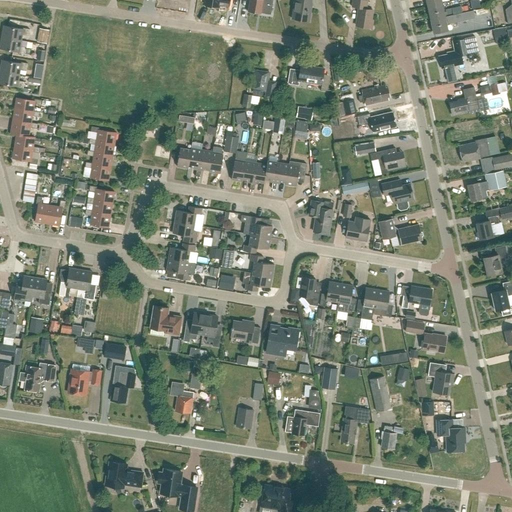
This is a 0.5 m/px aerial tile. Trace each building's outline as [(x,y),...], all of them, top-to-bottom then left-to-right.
[(250,0),(248,12),(261,14),(262,12),(271,13),(273,0),(250,0)] [(295,0),(293,19),(309,22),(312,4),(311,4),(311,0),(295,0)] [(371,20),(373,11),(366,10),(368,1),(361,0),(353,0),(352,8),(359,9),(356,26),(372,28),(373,20),(371,20)] [(478,0),(476,0),(470,1),(471,9),(480,8),(478,0)] [(447,11),(443,12),(441,3),(428,6),(431,20),(448,16),(447,11)] [(454,14),(463,13),(462,6),(453,8),(454,14)] [(463,13),(454,14),(455,21),(464,19),(463,13)] [(431,20),(434,34),(447,31),(445,21),(449,20),(448,16),(431,20)] [(3,26),(1,37),(21,41),(22,35),(28,36),(29,29),(23,28),(23,29),(3,26)] [(175,46),(177,34),(162,30),(160,42),(175,46)] [(495,32),(497,42),(507,40),(504,30),(495,32)] [(463,64),(461,55),(478,51),(474,36),(452,41),(454,52),(447,53),(447,55),(439,57),(442,69),(463,64)] [(26,48),(20,47),(21,41),(1,37),(0,45),(0,49),(19,52),(18,53),(25,54),(26,48)] [(485,51),(474,54),(476,60),(487,57),(485,51)] [(21,63),(2,60),(0,69),(0,71),(19,75),(20,69),(26,70),(28,64),(21,62),(21,63)] [(339,61),(331,62),(333,70),(340,69),(339,61)] [(35,64),(34,72),(42,73),(44,65),(35,64)] [(300,71),(291,70),(289,83),(298,85),(299,81),(322,85),(324,69),(301,65),(300,71)] [(24,82),(18,81),(19,75),(0,71),(0,83),(17,87),(17,88),(23,89),(24,82)] [(254,71),(251,88),(265,90),(264,97),(275,98),(277,87),(268,85),(270,74),(254,71)] [(499,93),(497,83),(490,85),(492,94),(499,93)] [(492,93),(490,85),(480,87),(482,95),(492,93)] [(362,91),(363,95),(359,96),(361,102),(364,101),(365,105),(388,100),(388,97),(390,97),(388,88),(386,88),(385,86),(362,91)] [(458,101),(449,103),(452,116),(469,112),(469,114),(489,109),(486,98),(477,100),(474,87),(463,90),(465,98),(457,100),(458,101)] [(243,103),(252,104),(254,95),(244,93),(243,103)] [(34,101),(16,98),(14,110),(33,113),(33,111),(34,104),(41,105),(41,100),(34,99),(34,101)] [(357,111),(354,99),(338,103),(340,115),(346,114),(357,111)] [(297,118),(305,119),(307,109),(298,107),(297,118)] [(31,125),(31,123),(32,116),(39,117),(40,112),(33,111),(33,113),(14,110),(12,122),(31,125)] [(393,112),(370,117),(370,114),(357,117),(359,125),(370,123),(373,132),(396,127),(393,112)] [(262,125),(264,115),(255,114),(254,124),(262,125)] [(270,130),(272,118),(266,117),(263,129),(270,130)] [(273,131),(283,133),(285,119),(276,117),(273,131)] [(296,120),(294,130),(306,132),(307,122),(296,120)] [(12,122),(10,134),(16,135),(29,137),(29,136),(30,128),(37,129),(38,124),(31,123),(31,125),(12,122)] [(99,128),(92,126),(91,132),(97,133),(96,139),(96,142),(114,145),(116,133),(98,130),(99,128)] [(208,126),(207,133),(214,135),(216,128),(208,126)] [(35,137),(29,136),(29,137),(16,135),(14,146),(33,149),(32,152),(39,153),(40,148),(33,147),(35,137)] [(232,136),(230,152),(237,153),(240,137),(232,136)] [(94,154),(112,157),(114,145),(96,142),(96,139),(90,138),(89,143),(95,144),(94,151),(94,154)] [(459,146),(462,162),(480,159),(480,157),(490,155),(486,139),(476,141),(476,143),(459,146)] [(375,143),(355,146),(357,154),(376,151),(375,143)] [(30,163),(37,165),(38,160),(31,158),(32,152),(33,149),(14,146),(12,159),(30,162),(30,163)] [(190,150),(180,148),(177,166),(188,168),(188,167),(191,150),(190,150)] [(191,150),(188,167),(196,168),(196,172),(200,173),(201,169),(199,168),(202,150),(191,148),(190,150),(191,150)] [(378,158),(381,174),(387,173),(386,170),(405,166),(403,155),(401,155),(400,152),(396,153),(395,148),(370,153),(371,160),(378,158)] [(110,168),(112,157),(94,154),(94,151),(88,150),(87,155),(93,156),(92,163),(92,165),(110,168)] [(213,151),(212,151),(202,150),(199,168),(201,169),(209,170),(212,153),(213,151)] [(236,153),(234,161),(245,163),(245,161),(246,161),(247,152),(238,151),(237,153),(236,153)] [(209,170),(209,172),(220,174),(223,155),(212,153),(209,170)] [(511,153),(493,158),(495,170),(511,166),(511,153)] [(234,161),(231,180),(242,181),(243,180),(242,180),(245,163),(234,161)] [(255,182),(253,181),(256,163),(245,161),(245,163),(242,180),(243,180),(251,181),(250,185),(255,186),(255,182)] [(267,161),(267,162),(266,165),(267,165),(264,179),(265,179),(273,181),(272,185),(277,185),(277,181),(275,181),(278,162),(267,161)] [(90,178),(108,181),(110,168),(92,165),(92,163),(86,162),(85,167),(91,168),(90,178)] [(277,181),(285,183),(286,183),(288,166),(289,166),(289,164),(278,162),(275,181),(277,181)] [(253,181),(255,182),(264,183),(265,179),(264,179),(267,165),(266,165),(256,163),(253,181)] [(285,183),(285,184),(296,186),(298,175),(304,176),(306,164),(300,163),(299,168),(289,166),(288,166),(286,183),(285,183)] [(482,199),(487,197),(486,191),(507,186),(503,171),(485,175),(487,182),(479,183),(468,185),(471,201),(482,199)] [(49,176),(48,185),(56,185),(57,176),(49,176)] [(342,177),(343,185),(353,183),(352,176),(342,177)] [(377,180),(367,183),(370,198),(381,196),(377,180)] [(397,203),(398,209),(401,210),(406,209),(408,206),(407,200),(413,199),(410,184),(401,186),(400,180),(381,184),(384,195),(391,194),(393,203),(397,203)] [(354,184),(341,187),(343,195),(356,192),(354,184)] [(112,204),(114,192),(96,189),(97,187),(90,186),(89,191),(95,192),(94,198),(94,201),(112,204)] [(38,204),(35,222),(47,224),(50,205),(41,204),(42,197),(37,196),(36,204),(38,204)] [(94,201),(94,198),(88,197),(87,203),(93,204),(92,210),(92,213),(110,216),(112,204),(94,201)] [(47,224),(59,226),(62,208),(64,208),(65,201),(60,200),(59,207),(50,205),(47,224)] [(316,217),(313,232),(328,234),(332,210),(322,208),(323,203),(311,201),(309,216),(316,217)] [(345,204),(343,216),(349,217),(351,205),(345,204)] [(511,217),(511,205),(500,209),(502,220),(511,217)] [(188,212),(176,210),(174,222),(194,225),(196,214),(201,215),(202,209),(189,206),(188,212)] [(90,225),(108,228),(110,216),(92,213),(92,210),(86,209),(85,214),(91,216),(90,225)] [(243,233),(250,235),(270,238),(272,226),(260,224),(261,218),(241,215),(240,221),(245,222),(243,233)] [(499,223),(497,216),(488,218),(489,221),(476,224),(480,239),(493,237),(491,225),(499,223)] [(71,217),(69,225),(79,227),(81,219),(71,217)] [(366,241),(368,228),(370,220),(355,217),(354,222),(348,221),(345,238),(366,241)] [(379,222),(383,239),(399,236),(401,244),(422,240),(419,225),(394,230),(392,219),(379,222)] [(224,224),(224,227),(226,230),(230,230),(233,227),(233,224),(230,221),(226,221),(224,224)] [(198,231),(193,231),(194,225),(174,222),(172,233),(184,235),(183,241),(196,243),(198,231)] [(268,249),(270,238),(250,235),(249,246),(244,245),(243,251),(256,253),(256,247),(268,249)] [(182,249),(170,247),(168,259),(188,262),(190,251),(195,252),(196,245),(183,243),(182,249)] [(488,276),(502,272),(500,261),(509,259),(507,246),(495,249),(497,256),(484,259),(488,276)] [(210,248),(209,254),(221,256),(222,250),(210,248)] [(252,273),(272,276),(274,264),(262,263),(263,257),(250,255),(249,261),(254,262),(252,273)] [(223,258),(222,266),(231,267),(233,259),(223,258)] [(177,278),(190,280),(191,281),(193,268),(187,267),(188,262),(168,259),(166,270),(178,272),(177,278)] [(69,297),(71,288),(78,289),(81,270),(69,268),(67,281),(61,280),(58,295),(69,297)] [(90,285),(93,272),(81,270),(78,289),(85,290),(83,299),(86,299),(94,300),(96,286),(90,285)] [(242,283),(245,284),(245,289),(257,292),(258,286),(270,288),(272,276),(252,273),(244,271),(242,283)] [(218,288),(229,290),(231,276),(221,274),(218,288)] [(35,278),(24,276),(21,288),(16,288),(14,299),(32,302),(33,297),(32,297),(35,278)] [(315,279),(302,277),(300,294),(305,300),(307,297),(312,298),(311,303),(318,304),(319,293),(313,292),(315,279)] [(33,297),(39,298),(38,303),(49,305),(51,293),(45,292),(47,280),(35,278),(32,297),(33,297)] [(207,279),(206,286),(215,288),(217,280),(207,279)] [(511,314),(507,296),(511,295),(511,281),(503,284),(504,291),(491,294),(495,311),(501,310),(502,316),(511,314)] [(341,284),(329,282),(327,294),(321,293),(319,305),(325,306),(326,301),(338,303),(341,284)] [(350,298),(352,285),(341,284),(338,303),(336,311),(352,313),(352,311),(354,311),(356,299),(350,298)] [(409,297),(403,296),(401,308),(407,309),(409,302),(420,304),(420,305),(419,313),(420,314),(426,315),(428,314),(432,290),(411,286),(409,297)] [(377,290),(366,288),(364,300),(358,299),(356,311),(363,312),(362,316),(373,318),(372,323),(374,309),(377,290)] [(76,297),(74,313),(83,315),(86,299),(83,299),(85,290),(78,289),(76,297)] [(289,302),(297,303),(299,290),(291,289),(289,302)] [(387,304),(389,291),(377,290),(374,309),(381,310),(380,315),(391,317),(393,305),(387,304)] [(0,307),(8,309),(11,294),(0,291),(0,307)] [(182,317),(168,315),(169,308),(154,306),(150,328),(170,331),(169,333),(179,335),(182,317)] [(1,310),(0,313),(0,326),(6,328),(7,323),(9,313),(9,311),(1,310)] [(196,340),(197,334),(202,335),(206,314),(194,313),(192,324),(186,323),(183,341),(189,342),(190,339),(196,340)] [(202,335),(208,335),(207,341),(213,342),(212,346),(218,347),(221,329),(215,328),(217,316),(206,314),(202,335)] [(354,317),(347,316),(346,326),(352,327),(354,317)] [(352,327),(359,328),(361,318),(354,317),(352,327)] [(85,320),(84,330),(92,332),(93,332),(94,322),(85,320)] [(315,322),(303,320),(305,328),(306,329),(309,343),(311,343),(313,330),(314,330),(315,322)] [(51,327),(51,332),(57,333),(58,328),(59,322),(53,321),(52,327),(51,327)] [(253,326),(253,322),(247,321),(246,323),(234,321),(231,336),(245,338),(245,341),(258,343),(260,328),(253,326)] [(407,321),(406,331),(422,334),(424,324),(407,321)] [(31,322),(30,332),(42,334),(43,324),(31,322)] [(72,329),(71,335),(81,336),(82,328),(72,326),(72,329)] [(278,330),(277,335),(269,334),(266,353),(285,356),(286,348),(295,350),(298,330),(288,328),(288,331),(278,330)] [(342,333),(340,341),(348,342),(349,334),(342,333)] [(422,349),(443,352),(446,336),(437,335),(437,336),(425,334),(422,349)] [(48,353),(50,340),(43,339),(41,352),(48,353)] [(16,345),(3,343),(1,354),(1,355),(14,357),(16,345)] [(104,356),(124,359),(126,347),(106,344),(104,356)] [(406,352),(388,355),(390,363),(407,360),(406,352)] [(238,355),(237,363),(247,365),(248,357),(238,355)] [(185,360),(184,370),(193,372),(195,362),(185,360)] [(0,384),(10,386),(13,364),(0,362),(0,384)] [(56,366),(41,363),(40,368),(26,366),(25,373),(20,372),(19,380),(26,381),(25,389),(39,391),(41,377),(45,378),(45,380),(54,381),(56,366)] [(446,366),(430,363),(428,376),(435,377),(433,392),(449,395),(451,382),(453,382),(454,374),(445,373),(446,366)] [(73,364),(69,393),(86,396),(88,381),(92,382),(92,384),(99,385),(101,371),(94,370),(93,373),(89,372),(80,371),(81,366),(73,364)] [(324,367),(322,387),(335,389),(337,369),(324,367)] [(399,368),(397,375),(407,377),(409,370),(399,368)] [(269,371),(267,383),(276,385),(278,373),(269,371)] [(110,401),(126,403),(128,387),(134,388),(136,375),(121,372),(118,385),(113,384),(110,401)] [(202,374),(192,372),(190,388),(200,389),(202,374)] [(384,376),(369,380),(376,412),(391,408),(384,376)] [(262,400),(264,384),(255,383),(253,399),(262,400)] [(170,387),(169,395),(178,396),(178,395),(182,396),(183,391),(183,389),(170,387)] [(425,387),(417,388),(419,397),(426,395),(425,387)] [(311,390),(309,407),(321,408),(318,390),(311,390)] [(190,413),(194,393),(183,391),(182,396),(178,395),(178,396),(175,411),(190,413)] [(424,402),(424,415),(435,415),(434,401),(424,402)] [(352,443),(352,442),(355,442),(357,421),(359,421),(358,421),(368,423),(370,411),(369,409),(346,406),(345,414),(346,415),(346,418),(343,418),(340,441),(342,441),(342,442),(352,443)] [(250,429),(253,410),(239,408),(236,427),(250,429)] [(284,416),(282,431),(292,433),(304,435),(306,424),(317,426),(319,414),(303,411),(295,410),(294,417),(284,416)] [(452,420),(437,420),(437,435),(446,435),(447,452),(464,451),(463,438),(465,438),(465,428),(452,428),(452,420)] [(394,449),(396,433),(392,433),(393,427),(385,426),(384,432),(382,431),(381,438),(382,438),(381,447),(394,449)] [(107,477),(106,476),(105,486),(123,488),(124,484),(141,487),(143,473),(126,470),(127,464),(110,462),(107,477)] [(163,483),(161,491),(161,493),(169,495),(178,496),(178,494),(182,495),(180,509),(193,511),(196,487),(184,485),(184,487),(179,486),(181,472),(164,469),(164,474),(160,473),(158,482),(163,483)] [(293,511),(293,506),(294,500),(291,499),(290,499),(289,498),(289,497),(289,496),(290,489),(265,485),(264,490),(262,490),(260,491),(259,497),(260,499),(262,499),(261,506),(279,509),(279,511),(293,511)]
